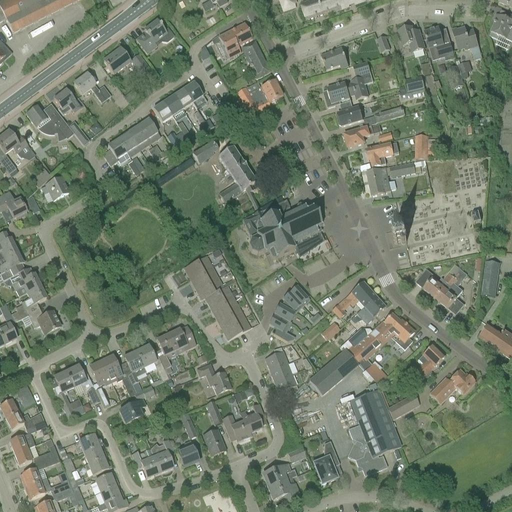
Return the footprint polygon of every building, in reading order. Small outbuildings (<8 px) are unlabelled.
[(5,0),(0,3),(0,24),(5,22),(12,36),(82,0),(5,0)] [(218,0),(221,5),(230,0),(229,0),(208,0),(203,3),(207,10),(216,5),(215,1),(217,0),(218,0)] [(294,5),(296,4),(294,0),(279,0),(284,13),(295,9),(294,5)] [(324,17),(365,3),(364,0),(314,0),(300,5),(306,23),(324,16),(324,17)] [(511,0),(500,0),(499,4),(508,8),(511,10),(511,0)] [(491,35),(489,38),(497,42),(498,39),(511,44),(511,17),(511,18),(509,23),(496,17),(495,18),(498,19),(491,35)] [(136,42),(147,57),(156,49),(153,45),(160,41),(162,44),(167,45),(174,39),(168,30),(164,33),(156,23),(143,33),(145,35),(136,42)] [(236,50),(252,42),(244,27),(218,40),(229,62),(240,56),(236,50)] [(413,33),(412,29),(398,33),(402,49),(410,47),(412,55),(425,52),(419,33),(413,34),(413,33)] [(439,30),(424,35),(427,44),(429,51),(436,49),(438,58),(439,62),(444,60),(445,64),(455,61),(453,54),(452,50),(449,41),(442,43),(439,30)] [(451,32),(454,42),(458,53),(464,51),(465,53),(470,51),(474,62),(482,60),(478,49),(476,41),(473,32),(466,34),(465,30),(457,32),(456,31),(451,32)] [(377,42),(381,51),(382,55),(389,52),(388,49),(385,39),(377,42)] [(0,59),(2,61),(3,60),(5,63),(11,56),(0,43),(0,59)] [(270,75),(254,45),(241,51),(256,82),(270,75)] [(321,59),(326,73),(340,68),(341,72),(348,68),(342,51),(321,59)] [(106,68),(105,69),(107,71),(107,70),(113,78),(129,65),(121,53),(111,60),(110,59),(103,64),(106,68)] [(131,63),(141,76),(148,71),(138,58),(131,63)] [(358,82),(351,84),(351,86),(346,88),(345,85),(327,91),(327,93),(325,94),(327,100),(329,100),(331,107),(349,101),(350,105),(351,105),(349,99),(355,97),(356,103),(368,99),(363,82),(372,80),(367,65),(353,70),(356,80),(357,79),(358,82)] [(468,74),(465,65),(457,67),(457,68),(457,69),(460,77),(461,77),(468,74)] [(99,66),(90,71),(96,82),(105,77),(99,66)] [(460,77),(457,69),(448,71),(451,79),(460,77)] [(487,74),(487,76),(488,80),(499,76),(497,71),(487,74)] [(73,87),(81,98),(90,91),(101,106),(110,99),(103,89),(98,93),(86,77),(73,87)] [(229,89),(234,95),(246,87),(241,79),(227,88),(228,90),(229,89)] [(417,80),(405,82),(408,94),(424,91),(424,90),(423,84),(419,85),(417,80)] [(244,91),(236,97),(251,118),(261,113),(270,109),(268,106),(279,101),(279,100),(280,100),(282,99),(276,87),(274,84),(265,88),(260,91),(248,97),(245,91),(244,91)] [(193,85),(183,92),(192,106),(202,99),(193,85)] [(408,94),(399,97),(401,103),(409,101),(424,97),(424,95),(425,95),(424,91),(408,94)] [(183,92),(173,99),(182,112),(192,106),(183,92)] [(79,112),(73,104),(74,104),(65,93),(60,97),(59,96),(57,96),(54,98),(54,99),(55,101),(53,102),(59,110),(57,112),(62,118),(64,117),(70,112),(74,116),(79,112)] [(132,93),(123,99),(128,105),(136,99),(132,93)] [(173,99),(163,106),(172,119),(182,112),(173,99)] [(219,115),(211,120),(216,128),(231,118),(222,104),(215,108),(219,115)] [(172,119),(163,106),(152,112),(161,126),(172,119)] [(468,106),(456,109),(461,124),(464,123),(465,125),(472,125),(471,121),(473,121),(468,106)] [(66,143),(73,137),(67,129),(67,130),(50,108),(41,115),(37,109),(26,117),(36,131),(37,130),(38,132),(41,134),(45,136),(47,137),(50,137),(54,137),(56,137),(56,132),(58,132),(66,143)] [(339,122),(338,124),(339,127),(341,128),(341,129),(361,123),(357,110),(337,116),(339,122)] [(373,121),(375,127),(404,118),(402,110),(374,118),(375,120),(373,121)] [(200,126),(204,124),(197,114),(193,117),(200,126)] [(148,122),(138,129),(149,147),(160,140),(148,122)] [(67,129),(73,137),(83,149),(89,144),(74,124),(67,129)] [(182,135),(187,143),(191,140),(181,124),(177,127),(182,135)] [(96,125),(89,130),(94,137),(101,132),(96,125)] [(371,129),(344,138),(348,151),(364,146),(362,140),(374,137),(374,136),(381,134),(379,128),(372,130),(371,129)] [(127,136),(136,149),(139,153),(149,147),(138,129),(127,136)] [(22,161),(31,154),(21,141),(16,145),(8,134),(0,140),(0,152),(4,157),(12,151),(19,161),(22,161)] [(166,140),(173,151),(180,147),(172,135),(166,140)] [(378,138),(380,144),(393,141),(391,135),(378,138)] [(127,136),(117,142),(126,156),(136,149),(127,136)] [(414,162),(427,162),(428,139),(415,139),(414,162)] [(126,156),(117,142),(107,149),(109,153),(102,158),(110,169),(118,164),(119,166),(129,160),(126,156)] [(427,142),(427,151),(437,152),(437,142),(427,142)] [(192,157),(198,167),(210,160),(212,156),(217,153),(212,144),(192,157)] [(365,153),(368,164),(371,163),(372,170),(387,167),(384,157),(393,155),(391,147),(365,153)] [(156,148),(152,151),(156,157),(160,155),(156,148)] [(224,156),(218,160),(229,177),(223,181),(226,185),(232,181),(236,186),(228,191),(218,198),(224,207),(245,192),(250,204),(251,205),(252,206),(253,210),(254,211),(257,217),(242,224),(250,242),(248,249),(251,255),(257,257),(263,254),(264,256),(268,254),(271,261),(274,262),(277,260),(294,252),(294,251),(296,250),(299,256),(304,252),(324,239),(321,234),(319,230),(321,229),(319,224),(320,223),(316,215),(315,216),(312,210),(310,211),(308,207),(307,208),(303,210),(303,209),(302,207),(301,207),(299,206),(297,207),(296,210),(297,213),(296,213),(295,211),(294,212),(295,213),(290,216),(288,217),(287,215),(286,216),(286,215),(285,212),(288,210),(289,210),(286,203),(285,203),(284,204),(283,204),(259,215),(256,209),(256,208),(255,206),(254,203),(253,202),(250,195),(253,193),(251,188),(255,185),(232,150),(224,156)] [(156,157),(152,151),(148,153),(152,160),(156,157)] [(0,162),(0,165),(8,176),(15,171),(6,159),(0,162)] [(136,161),(132,164),(136,171),(140,168),(136,161)] [(139,176),(132,164),(127,167),(135,179),(139,176)] [(390,170),(392,180),(415,175),(413,165),(390,170)] [(366,175),(368,183),(372,199),(385,196),(385,195),(391,193),(386,171),(366,175)] [(31,182),(38,192),(50,180),(44,172),(31,182)] [(43,198),(49,195),(53,203),(68,196),(61,181),(40,192),(43,198)] [(0,214),(1,216),(0,213),(7,210),(8,212),(13,221),(26,215),(18,200),(12,203),(7,194),(0,197),(0,214)] [(26,203),(33,217),(39,213),(32,200),(26,203)] [(471,216),(473,226),(482,224),(479,214),(471,216)] [(392,235),(392,236),(393,236),(395,243),(394,243),(394,245),(396,245),(396,246),(397,246),(397,245),(401,244),(401,245),(403,246),(405,246),(405,244),(406,244),(403,230),(402,231),(402,232),(395,234),(394,233),(393,233),(393,234),(392,235)] [(16,254),(10,242),(7,243),(4,236),(0,237),(0,262),(3,261),(3,260),(16,254)] [(218,252),(212,256),(214,261),(221,257),(218,252)] [(25,273),(21,266),(24,265),(18,253),(16,254),(3,260),(3,261),(6,266),(0,269),(0,274),(1,276),(0,276),(0,285),(4,283),(9,281),(15,278),(19,276),(25,273)] [(183,271),(189,282),(211,270),(205,259),(183,271)] [(480,297),(495,299),(499,266),(485,264),(480,297)] [(422,277),(416,285),(422,291),(436,302),(461,273),(455,267),(443,282),(442,281),(438,287),(432,282),(433,280),(434,279),(426,272),(425,274),(422,277)] [(189,282),(195,293),(217,280),(211,270),(189,282)] [(461,273),(436,302),(455,318),(464,307),(456,301),(463,293),(458,289),(467,278),(461,273)] [(15,278),(9,281),(12,287),(15,294),(16,295),(21,292),(24,297),(26,296),(40,289),(34,277),(23,283),(22,282),(19,276),(15,278)] [(204,301),(205,302),(224,291),(226,289),(223,291),(217,280),(195,293),(201,303),(204,301)] [(364,310),(375,299),(362,285),(345,300),(332,313),(339,320),(340,321),(345,316),(344,315),(342,313),(350,306),(352,308),(353,309),(358,304),(363,310),(364,310)] [(38,313),(34,307),(46,301),(40,289),(26,296),(29,302),(21,306),(22,308),(15,311),(17,315),(15,316),(11,319),(13,323),(14,325),(27,319),(38,313)] [(296,289),(289,295),(302,309),(309,303),(296,289)] [(205,302),(210,312),(230,301),(232,300),(230,296),(228,297),(224,291),(205,302)] [(289,295),(282,302),(283,303),(284,303),(295,315),(295,316),(302,309),(289,295)] [(355,317),(350,322),(354,327),(361,323),(365,328),(373,321),(378,317),(385,310),(375,299),(364,310),(363,310),(355,317)] [(216,322),(236,312),(238,310),(236,307),(234,308),(230,301),(210,312),(216,322)] [(279,307),(273,317),(274,318),(275,317),(289,325),(295,315),(284,303),(283,303),(280,308),(279,307)] [(13,323),(11,319),(5,308),(0,310),(0,313),(6,326),(13,323)] [(216,322),(222,333),(241,322),(244,321),(242,317),(239,318),(236,312),(216,322)] [(38,313),(27,319),(34,331),(40,328),(44,338),(60,330),(52,315),(41,320),(38,313)] [(273,319),(268,327),(273,330),(270,336),(287,345),(293,343),(294,341),(285,336),(291,326),(289,325),(275,317),(274,318),(274,319),(273,319)] [(350,349),(345,354),(356,366),(356,367),(376,389),(387,379),(374,365),(371,367),(366,363),(387,345),(395,338),(398,341),(394,345),(404,353),(412,344),(409,340),(414,335),(399,321),(397,323),(391,317),(383,325),(367,338),(353,351),(351,348),(350,349)] [(241,322),(222,333),(227,344),(250,331),(247,328),(245,329),(241,322)] [(320,336),(327,343),(339,332),(333,325),(320,336)] [(488,326),(479,340),(511,362),(511,337),(505,333),(503,336),(488,326)] [(2,330),(0,331),(0,334),(16,342),(1,328),(2,330)] [(355,340),(349,345),(351,348),(353,351),(367,338),(362,333),(355,340)] [(430,374),(444,360),(432,348),(417,362),(422,367),(415,375),(423,382),(427,385),(434,378),(430,374)] [(148,349),(135,355),(144,374),(143,371),(155,365),(148,349)] [(264,362),(269,373),(286,366),(280,350),(273,353),(275,358),(264,362)] [(176,357),(175,354),(158,360),(161,365),(160,365),(172,374),(167,364),(176,357)] [(127,379),(127,380),(131,388),(138,385),(135,380),(135,379),(144,374),(135,355),(124,361),(130,373),(125,375),(127,379)] [(196,361),(199,367),(207,364),(204,358),(196,361)] [(112,360),(100,365),(110,386),(115,383),(116,385),(122,382),(120,378),(121,378),(112,360)] [(302,363),(305,372),(310,370),(305,362),(302,363)] [(97,386),(92,389),(100,405),(103,412),(110,409),(101,390),(110,386),(100,365),(89,370),(97,386)] [(168,382),(160,365),(154,368),(162,385),(168,382)] [(269,373),(273,385),(291,378),(286,366),(269,373)] [(330,366),(309,384),(319,395),(340,377),(330,366)] [(230,392),(224,376),(220,377),(217,379),(214,380),(209,367),(200,371),(196,373),(199,380),(204,378),(209,390),(212,389),(216,398),(221,396),(230,392)] [(77,369),(65,375),(73,390),(80,387),(84,395),(86,394),(93,408),(100,405),(92,389),(89,382),(84,384),(77,369)] [(429,396),(440,407),(455,391),(462,397),(474,385),(467,379),(466,380),(459,373),(448,384),(445,381),(429,396)] [(73,390),(65,375),(54,381),(58,390),(53,392),(56,398),(61,408),(68,422),(84,415),(81,408),(72,413),(68,405),(63,395),(73,390)] [(291,378),(273,385),(278,396),(289,392),(291,399),(297,394),(291,378)] [(127,380),(122,382),(130,400),(134,398),(135,397),(135,396),(131,388),(127,380)] [(15,394),(15,395),(24,411),(33,407),(24,389),(15,394)] [(135,397),(134,398),(137,403),(144,400),(144,402),(154,398),(150,389),(135,396),(135,397)] [(236,408),(234,403),(246,399),(244,394),(226,400),(229,411),(236,408)] [(400,450),(397,441),(378,394),(350,405),(359,428),(347,433),(352,443),(351,444),(352,448),(347,460),(355,463),(357,470),(361,471),(364,479),(363,479),(364,479),(386,470),(382,459),(378,461),(377,459),(400,450)] [(386,411),(392,423),(419,408),(413,397),(386,411)] [(0,408),(0,411),(5,422),(17,415),(10,403),(0,408)] [(138,412),(145,409),(142,403),(118,414),(125,428),(142,420),(138,412)] [(214,428),(222,425),(221,423),(214,405),(206,408),(214,428)] [(240,415),(243,424),(250,440),(252,439),(251,436),(262,432),(260,429),(266,426),(258,408),(252,411),(254,416),(246,419),(244,414),(240,415)] [(23,427),(25,432),(43,424),(40,416),(28,421),(26,417),(20,420),(17,415),(5,422),(11,433),(23,427)] [(187,416),(179,419),(183,427),(191,423),(187,416)] [(221,423),(222,425),(229,441),(234,439),(237,445),(250,440),(243,424),(234,427),(231,419),(221,423)] [(183,427),(189,442),(197,438),(191,423),(183,427)] [(9,444),(14,457),(26,452),(34,449),(29,436),(46,430),(43,424),(25,432),(27,437),(9,444)] [(225,454),(216,434),(203,439),(211,459),(225,454)] [(78,444),(83,456),(102,448),(99,443),(96,444),(94,438),(78,444)] [(38,460),(33,462),(35,467),(57,459),(53,449),(50,442),(45,444),(48,452),(49,451),(50,455),(45,457),(38,460)] [(150,452),(153,460),(160,476),(172,471),(167,458),(173,456),(168,443),(162,446),(163,448),(158,449),(156,446),(150,452)] [(176,455),(179,462),(183,471),(198,465),(190,444),(184,446),(186,452),(176,455)] [(323,447),(323,462),(313,466),(321,487),(336,481),(331,470),(337,467),(337,468),(339,468),(329,445),(323,447)] [(83,456),(87,467),(106,459),(104,454),(101,455),(99,450),(102,448),(83,456)] [(68,462),(63,451),(59,453),(63,464),(68,462)] [(288,457),(291,465),(305,460),(302,451),(288,457)] [(31,464),(30,463),(26,452),(14,457),(19,469),(31,464)] [(160,476),(153,460),(146,463),(144,456),(138,458),(137,455),(131,458),(136,471),(141,469),(146,481),(160,476)] [(57,459),(35,467),(37,473),(59,465),(57,459)] [(106,459),(87,467),(84,468),(86,473),(89,472),(92,478),(111,471),(109,465),(105,466),(103,461),(106,459)] [(74,472),(70,461),(69,461),(68,462),(63,464),(61,465),(66,476),(70,474),(74,472)] [(262,477),(267,490),(285,483),(283,477),(289,474),(286,468),(262,477)] [(39,484),(36,477),(34,472),(31,474),(22,477),(24,482),(21,483),(24,491),(39,485),(39,484)] [(66,476),(72,490),(76,488),(83,485),(81,479),(74,482),(70,474),(66,476)] [(94,484),(99,495),(118,487),(116,482),(112,483),(110,477),(101,481),(94,484)] [(49,490),(46,482),(39,485),(24,491),(27,498),(30,497),(31,502),(44,497),(43,496),(50,494),(52,499),(70,491),(67,483),(49,490)] [(300,502),(296,492),(294,487),(288,490),(285,483),(267,490),(272,503),(279,500),(283,508),(287,507),(300,502)] [(99,495),(104,507),(123,499),(120,493),(117,495),(115,489),(118,488),(118,487),(99,495)] [(82,502),(76,488),(72,490),(78,504),(82,502)] [(58,511),(55,504),(73,497),(70,491),(52,499),(53,503),(49,505),(49,504),(36,509),(37,511),(58,511)] [(123,499),(104,507),(97,509),(97,511),(104,511),(106,511),(122,511),(127,510),(125,504),(122,506),(119,500),(123,499)] [(86,511),(82,502),(78,504),(80,511),(86,511)]
